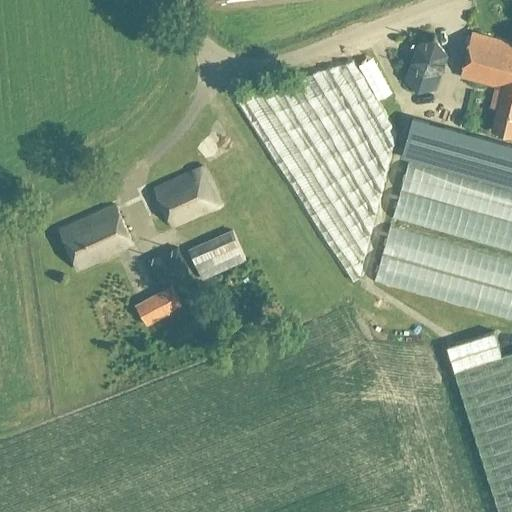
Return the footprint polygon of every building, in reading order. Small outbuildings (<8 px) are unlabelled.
[(511,44),(472,33),(460,75),(501,87),(511,90),(511,44)] [(416,43),(410,62),(423,76),(442,73),(448,54),(435,39),(416,43)] [(511,90),(501,87),(489,130),(511,136),(511,90)] [(511,146),(404,116),(393,154),(511,187),(511,146)] [(511,190),(409,161),(392,219),(511,254),(511,190)] [(204,166),(156,188),(173,227),(222,205),(204,166)] [(59,230),(77,270),(133,245),(115,204),(59,230)] [(511,260),(389,225),(373,283),(511,322),(511,260)] [(189,250),(202,279),(245,260),(231,231),(189,250)] [(188,272),(177,247),(147,260),(158,284),(188,272)] [(181,303),(172,286),(135,306),(144,323),(181,303)] [(494,331),(445,346),(498,511),(511,511),(511,351),(502,355),(494,331)]
